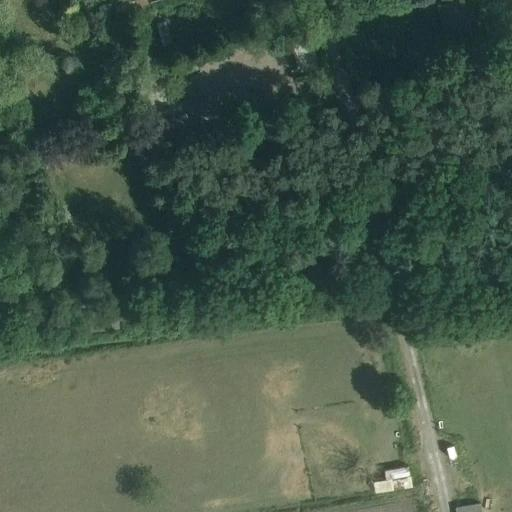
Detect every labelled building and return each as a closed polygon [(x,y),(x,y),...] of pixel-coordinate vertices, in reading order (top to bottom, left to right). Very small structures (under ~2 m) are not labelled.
[(464,0),(439,6),(443,22),(448,20),(451,32),(471,28),(464,0)] [(165,21),(156,23),(163,48),(172,46),(165,21)] [(309,28),(288,32),(297,69),(299,69),(300,72),(312,69),(312,66),(317,64),(309,28)] [(138,34),(128,37),(133,65),(146,62),(138,34)] [(159,73),(138,79),(151,125),(165,121),(160,105),(167,103),(159,73)] [(410,477),(373,483),(375,493),(412,487),(410,477)]
